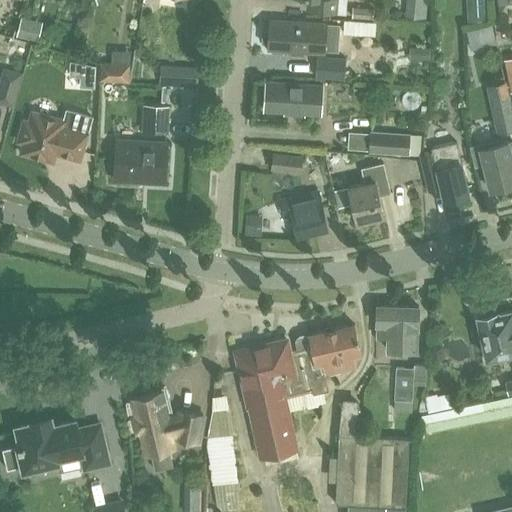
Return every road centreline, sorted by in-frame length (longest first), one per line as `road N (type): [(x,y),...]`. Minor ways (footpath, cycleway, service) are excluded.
road 1 (tertiary): [(214,270),(339,278),(511,237)]
road 2 (residential): [(0,358),(189,311),(210,294),(214,270)]
road 3 (residential): [(220,242),(239,0)]
road 4 (tertiary): [(214,270),(0,210)]
